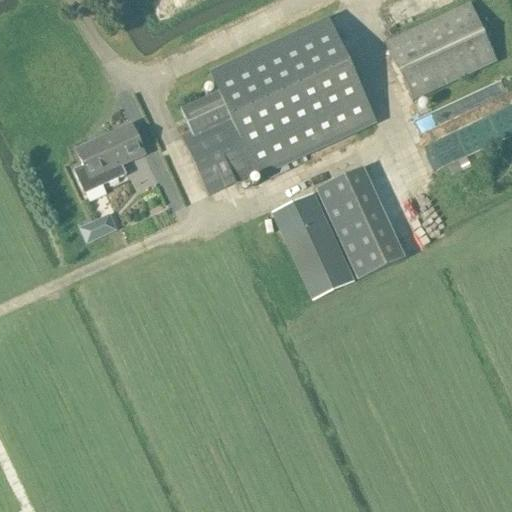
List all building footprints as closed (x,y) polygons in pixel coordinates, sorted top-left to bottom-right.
[(469,4),(386,43),(413,103),(497,64),(469,4)] [(182,140),(209,197),(255,175),(256,177),(372,123),(325,22),(210,76),(218,94),(181,112),(191,135),(182,140)] [(130,127),(75,152),(82,167),(72,172),(84,197),(125,177),(121,167),(144,157),(130,127)] [(311,304),(353,284),(313,196),(270,215),(311,304)] [(79,231),(87,248),(105,239),(97,223),(79,231)]
